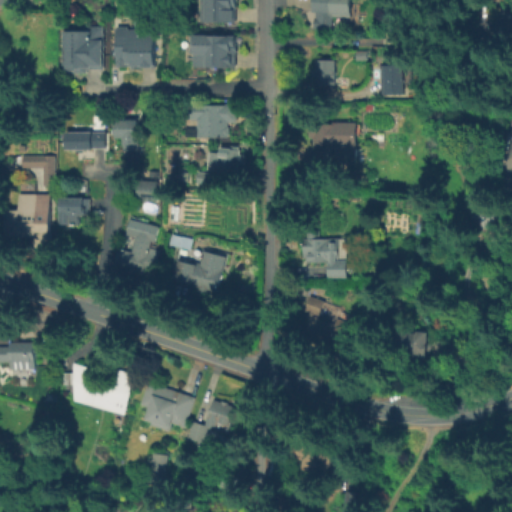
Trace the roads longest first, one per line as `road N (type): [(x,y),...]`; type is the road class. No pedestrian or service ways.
road 1 (tertiary): [(511,394),(456,413),(398,414),(0,279)]
road 2 (residential): [(265,0),(266,344),(257,511)]
road 3 (residential): [(87,309),(111,226),(114,173)]
